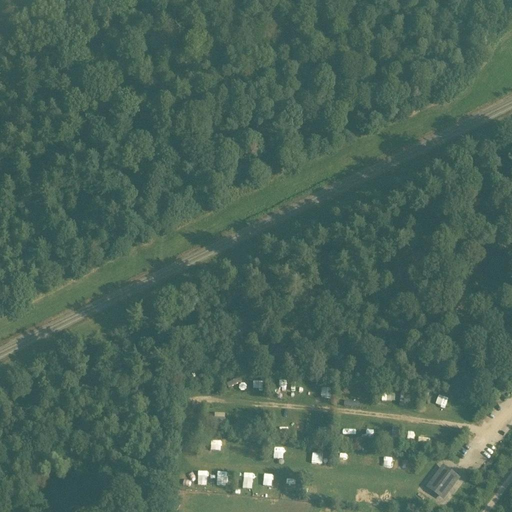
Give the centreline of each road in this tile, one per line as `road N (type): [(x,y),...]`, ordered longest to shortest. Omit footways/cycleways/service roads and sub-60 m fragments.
road 1 (track): [(489,432),(252,403),(196,400),(184,411)]
road 2 (track): [(407,485),(202,465),(181,444),(184,411)]
